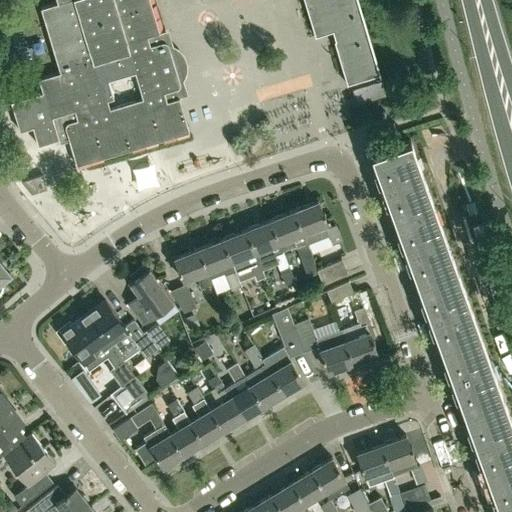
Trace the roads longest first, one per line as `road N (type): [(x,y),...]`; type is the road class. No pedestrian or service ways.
road 1 (unclassified): [(67,278),(158,215),(313,155),(335,156)]
road 2 (unclassified): [(194,511),(317,435),(425,393)]
road 3 (unclassified): [(425,393),(348,171),(335,156)]
road 4 (residential): [(156,511),(9,328)]
road 5 (residential): [(471,511),(425,393)]
